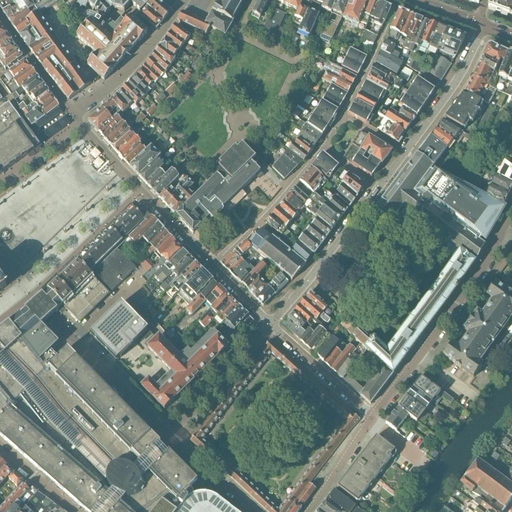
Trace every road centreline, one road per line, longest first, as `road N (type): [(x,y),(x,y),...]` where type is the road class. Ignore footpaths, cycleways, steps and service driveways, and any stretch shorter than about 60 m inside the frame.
road 1 (residential): [(372,421),(511,217)]
road 2 (residential): [(267,326),(212,265),(322,147)]
road 3 (residential): [(377,189),(267,326)]
road 4 (residential): [(479,24),(457,79),(402,154)]
road 5 (residential): [(168,437),(267,326)]
road 6 (residential): [(267,326),(372,421)]
road 7 (residential): [(168,437),(74,340)]
road 8 (residential): [(341,115),(399,0)]
